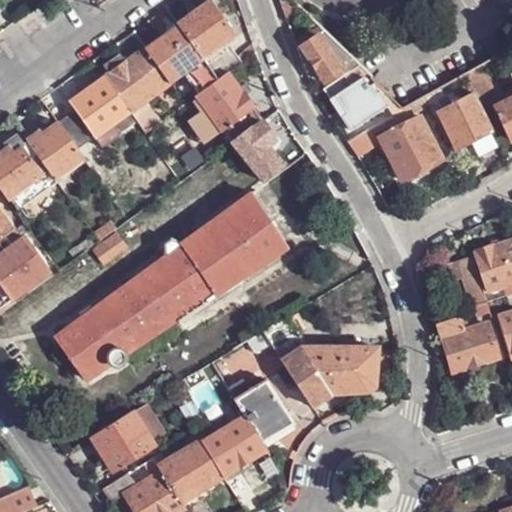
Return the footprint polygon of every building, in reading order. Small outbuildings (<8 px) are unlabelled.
[(210,0),(178,24),(202,55),(234,33),(210,0)] [(281,0),(287,15),(300,8),(296,5),(291,0),(281,0)] [(146,47),(170,81),(184,71),(203,58),(202,55),(178,24),(146,47)] [(302,45),(325,81),(342,71),(329,51),(319,34),(302,45)] [(204,59),(219,79),(229,72),(241,62),(236,54),(227,42),(204,59)] [(253,43),(236,54),(241,62),(257,51),(253,43)] [(337,45),(329,51),(342,71),(345,75),(359,67),(337,45)] [(170,81),(146,47),(126,60),(109,73),(106,75),(129,110),(170,81)] [(121,54),(105,65),(109,73),(126,60),(121,54)] [(199,93),(219,79),(204,59),(203,58),(184,71),(199,93)] [(495,95),(480,66),(463,75),(471,92),(478,104),(495,95)] [(229,72),(219,79),(199,93),(196,95),(210,115),(222,131),(225,130),(254,108),(256,106),(244,90),(243,91),(229,72)] [(94,135),(129,110),(106,75),(92,84),(83,91),(69,101),(94,135)] [(350,84),(345,75),(328,86),(333,95),(350,84)] [(463,75),(457,78),(466,96),(471,92),(463,75)] [(386,109),(364,76),(350,84),(333,95),(334,96),(345,113),(354,127),(386,109)] [(88,77),(78,84),(83,91),(92,84),(88,77)] [(328,86),(323,89),(330,98),(334,96),(333,95),(328,86)] [(432,92),(424,96),(427,103),(430,109),(439,105),(437,100),(435,96),(432,92)] [(437,112),(454,147),(490,129),(478,104),(471,92),(466,96),(437,112)] [(511,95),(493,105),(509,139),(511,137),(511,95)] [(424,96),(416,100),(419,107),(427,103),(424,96)] [(395,103),(386,109),(390,114),(400,108),(395,103)] [(65,104),(52,113),(58,121),(67,134),(79,125),(65,104)] [(52,113),(46,106),(42,109),(48,116),(52,113)] [(235,143),(263,121),(254,108),(225,130),(235,143)] [(129,110),(94,135),(102,147),(138,122),(129,110)] [(345,113),(341,115),(350,129),(354,127),(345,113)] [(195,127),(206,142),(222,131),(210,115),(195,127)] [(441,159),(418,116),(379,137),(401,180),(441,159)] [(82,155),(67,134),(58,121),(42,132),(40,129),(27,138),(37,152),(49,168),(54,175),(82,155)] [(263,121),(235,143),(263,179),(264,179),(274,170),(281,165),(266,145),(275,139),(263,121)] [(345,139),(355,153),(377,142),(369,126),(345,139)] [(17,140),(18,133),(4,142),(7,146),(17,140)] [(18,133),(17,140),(25,152),(29,150),(18,133)] [(0,151),(0,185),(2,188),(9,197),(40,174),(29,157),(25,152),(17,140),(7,146),(0,151)] [(165,146),(159,151),(168,164),(174,159),(165,146)] [(37,152),(29,157),(40,174),(49,168),(37,152)] [(82,155),(54,175),(61,185),(65,182),(88,163),(82,155)] [(276,174),(274,170),(264,179),(266,181),(276,174)] [(40,174),(9,197),(17,208),(49,186),(40,174)] [(287,247),(251,192),(191,236),(185,240),(180,244),(179,242),(172,239),(164,244),(165,252),(166,254),(65,327),(57,334),(55,334),(86,378),(109,363),(112,365),(117,366),(123,364),(126,359),(125,352),(177,319),(179,320),(208,302),(207,300),(287,247)] [(0,238),(14,229),(0,209),(0,238)] [(68,251),(74,259),(99,240),(94,232),(68,251)] [(117,232),(94,249),(103,263),(127,246),(117,232)] [(50,271),(23,234),(0,251),(0,279),(13,297),(50,271)] [(474,251),(486,289),(511,280),(511,239),(493,246),(492,244),(474,251)] [(468,307),(476,305),(486,301),(486,300),(481,286),(473,262),(471,255),(445,265),(451,283),(459,280),(468,307)] [(0,279),(0,292),(6,301),(13,297),(0,279)] [(0,306),(0,311),(15,301),(13,297),(6,301),(0,306)] [(511,309),(497,314),(508,352),(511,350),(511,309)] [(286,316),(263,330),(272,343),(274,346),(283,360),(302,346),(307,346),(286,316)] [(453,370),(497,355),(487,323),(469,328),(467,320),(460,322),(458,316),(437,321),(453,370)] [(62,323),(53,329),(57,334),(65,327),(62,323)] [(257,353),(272,343),(263,330),(249,339),(257,353)] [(312,405),(330,392),(328,347),(307,346),(302,346),(283,360),(312,405)] [(378,347),(328,347),(330,392),(365,390),(374,384),(378,347)] [(293,423),(265,379),(258,383),(255,376),(246,382),(242,376),(226,387),(233,397),(237,405),(244,415),(261,443),(264,448),(296,428),(293,423)] [(166,432),(148,402),(133,411),(152,442),(166,432)] [(237,405),(230,409),(237,420),(244,415),(237,405)] [(230,409),(202,426),(208,437),(237,420),(230,409)] [(133,411),(91,437),(101,453),(106,450),(118,467),(153,444),(152,442),(133,411)] [(222,475),(264,448),(261,443),(244,415),(237,420),(208,437),(201,441),(222,475)] [(208,437),(202,426),(195,430),(196,431),(201,440),(201,441),(208,437)] [(222,475),(201,441),(201,440),(158,465),(160,470),(179,499),(195,490),(206,484),(222,475)] [(137,467),(143,474),(152,469),(158,465),(152,458),(137,467)] [(158,465),(152,469),(154,473),(160,470),(158,465)] [(135,511),(178,511),(184,508),(179,499),(160,470),(154,473),(135,485),(123,493),(124,494),(135,511)] [(102,488),(110,501),(124,494),(123,493),(135,485),(127,472),(102,488)] [(27,483),(0,494),(0,511),(14,511),(28,507),(35,504),(34,501),(27,483)] [(206,484),(195,490),(200,498),(210,492),(206,484)] [(34,501),(35,504),(48,498),(46,495),(34,501)]
